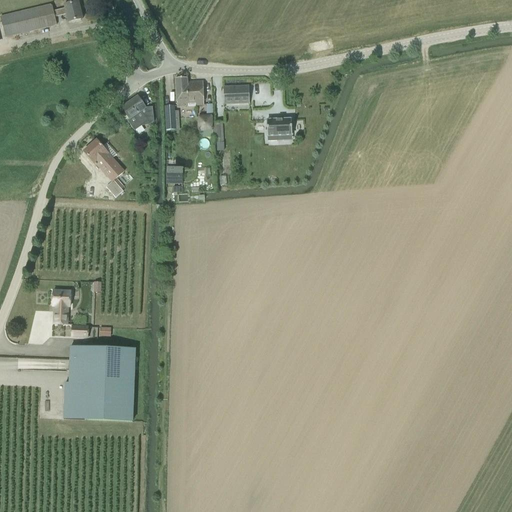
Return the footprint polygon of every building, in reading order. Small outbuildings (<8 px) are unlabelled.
[(78,2),(63,5),(64,9),(54,12),(52,5),(0,17),(5,38),(57,26),(55,18),(66,15),(68,24),(76,22),(76,23),(81,22),(81,20),(83,20),(78,2)] [(177,107),(204,106),(203,82),(188,83),(187,79),(175,79),(177,107)] [(249,104),(248,91),(248,87),(224,88),(225,105),(249,104)] [(137,97),(121,108),(129,119),(127,121),(134,131),(142,126),(142,125),(147,121),(150,125),(154,122),(152,108),(146,109),(137,97)] [(176,131),(174,107),(165,108),(167,131),(176,131)] [(198,116),(197,131),(212,131),(213,116),(198,116)] [(292,136),(291,120),(282,120),(276,120),(276,121),(266,121),(267,137),(268,142),(277,142),(276,137),(292,136)] [(215,142),(224,142),(223,122),(215,123),(215,142)] [(107,144),(102,148),(96,141),(94,143),(94,142),(90,145),(91,146),(84,152),(96,166),(96,165),(112,183),(106,188),(116,198),(123,192),(113,181),(124,172),(112,159),(117,156),(107,144)] [(166,184),(183,184),(183,167),(166,167),(166,184)] [(101,292),(102,282),(93,282),(93,292),(101,292)] [(70,307),(71,292),(53,292),(52,306),(56,307),(55,312),(54,325),(67,325),(68,307),(70,307)] [(72,327),(72,337),(88,338),(88,328),(72,327)] [(71,347),(70,373),(69,384),(65,384),(64,420),(133,423),(135,349),(71,347)]
